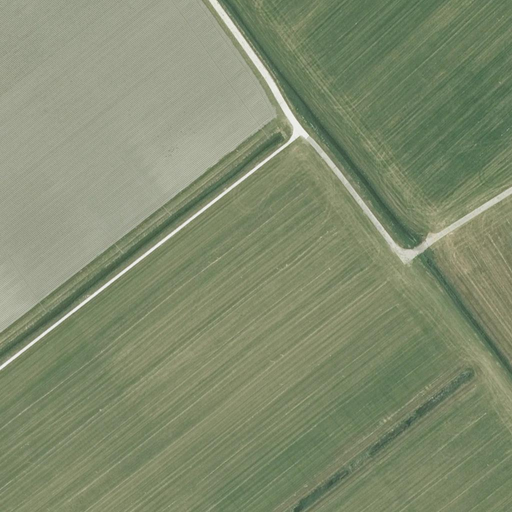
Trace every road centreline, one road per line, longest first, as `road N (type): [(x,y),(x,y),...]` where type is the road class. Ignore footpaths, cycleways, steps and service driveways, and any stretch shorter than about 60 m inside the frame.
road 1 (track): [(298,128),(404,260),(511,191)]
road 2 (track): [(212,0),(298,128)]
